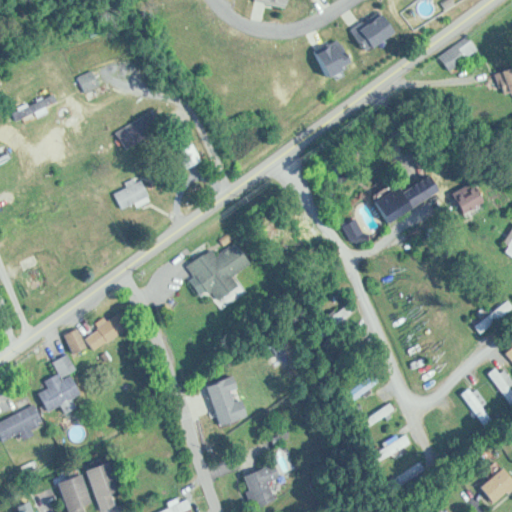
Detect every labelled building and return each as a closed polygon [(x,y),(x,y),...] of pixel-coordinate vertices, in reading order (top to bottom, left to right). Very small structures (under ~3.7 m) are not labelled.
[(280,0),(278,8),(250,0),(280,0)] [(344,24),(373,7),(388,31),(359,48),(344,24)] [(473,48),(438,70),(429,56),(464,34),(473,48)] [(306,52),(330,41),(338,58),(315,69),(306,52)] [(81,76),(89,93),(105,85),(97,68),(81,76)] [(33,101),(38,112),(62,103),(57,92),(33,101)] [(116,192),(126,211),(154,197),(145,177),(116,192)] [(391,224),(428,219),(423,183),(386,188),(391,224)] [(467,212),(489,201),(482,185),(459,196),(467,212)] [(511,255),(511,235),(502,247),(511,255)] [(185,262),(207,248),(211,255),(235,239),(249,260),(226,275),(234,287),(210,303),(202,290),(194,296),(185,282),(194,276),(185,262)] [(112,342),(127,332),(117,317),(102,327),(112,342)] [(62,373),(48,381),(51,387),(41,393),(52,412),(65,404),(70,413),(82,407),(77,398),(87,392),(67,356),(56,362),(62,373)] [(202,384),(216,425),(244,416),(237,396),(228,399),(225,388),(231,386),(227,376),(202,384)] [(28,437),(49,428),(38,404),(0,422),(0,429),(6,442),(26,432),(28,437)] [(412,441),(405,430),(378,447),(385,458),(412,441)] [(60,480),(70,511),(77,511),(87,509),(86,505),(98,502),(101,511),(102,511),(120,506),(115,493),(123,490),(114,462),(60,480)] [(239,477),(270,462),(276,474),(264,480),(272,496),(253,505),(239,477)] [(496,466),(509,484),(484,502),(471,484),(496,466)]
